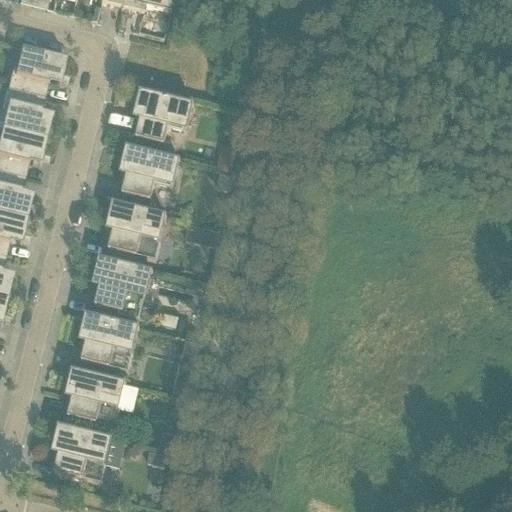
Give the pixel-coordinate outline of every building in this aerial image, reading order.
[(120,12),(122,13),(124,0),(101,0),(101,6),(121,11),(120,12)] [(124,0),(122,13),(123,13),(123,11),(143,16),(145,10),(170,16),(173,0),(124,0)] [(13,70),(7,92),(45,101),(48,86),(47,86),(49,80),(68,85),(68,84),(62,82),(66,63),(17,51),(17,53),(21,54),(16,71),(13,70)] [(6,114),(1,133),(47,144),(51,124),(39,121),(40,116),(41,116),(45,101),(7,92),(2,113),(6,114)] [(141,122),(136,142),(164,149),(164,147),(168,132),(185,136),(191,110),(194,110),(194,109),(140,96),(140,97),(142,98),(138,114),(146,116),(144,122),(141,122)] [(0,174),(25,181),(29,166),(28,166),(29,160),(48,165),(49,163),(42,162),(47,144),(1,133),(0,138),(0,174)] [(127,177),(122,197),(150,204),(150,203),(151,201),(154,187),(171,191),(178,166),(180,166),(180,165),(126,152),(126,153),(128,153),(124,170),(132,172),(131,178),(127,177)] [(220,158),(216,172),(231,176),(235,162),(235,161),(235,159),(221,156),(220,157),(220,158)] [(0,217),(27,224),(32,204),(19,201),(21,195),(22,196),(25,181),(0,174),(0,217)] [(219,178),(217,187),(220,192),(230,194),(233,181),(219,178)] [(160,248),(158,247),(164,221),(167,222),(167,221),(113,207),(113,209),(115,209),(111,226),(119,228),(117,234),(113,233),(109,253),(156,265),(160,248)] [(0,259),(6,261),(9,246),(8,246),(10,240),(29,245),(29,243),(22,242),(27,224),(0,217),(0,259)] [(205,233),(201,249),(215,252),(219,237),(205,233)] [(0,301),(7,304),(12,284),(0,281),(0,279),(1,275),(2,276),(6,261),(0,259),(0,301)] [(144,304),(151,277),(153,278),(153,276),(99,263),(99,264),(101,265),(97,282),(105,283),(104,290),(100,289),(95,309),(119,315),(118,319),(141,324),(146,305),(144,304)] [(0,322),(9,325),(9,323),(3,322),(7,304),(0,301),(0,322)] [(81,365),(129,376),(133,359),(131,359),(137,333),(139,333),(139,332),(85,319),(85,320),(87,321),(83,337),(91,339),(90,345),(86,345),(81,365)] [(188,334),(186,342),(193,344),(194,345),(197,345),(197,343),(198,342),(199,337),(190,334),(189,334),(188,334)] [(185,345),(183,356),(196,359),(199,348),(185,345)] [(68,420),(113,431),(123,389),(126,389),(126,388),(72,375),(72,376),(74,376),(70,393),(78,395),(76,401),(73,400),(68,420)] [(176,387),(173,397),(186,400),(189,390),(176,387)] [(54,476),(102,488),(106,471),(104,470),(110,444),(112,445),(112,444),(58,430),(58,432),(60,432),(56,449),(64,451),(63,457),(59,456),(54,476)] [(164,437),(160,454),(171,457),(175,440),(164,437)] [(139,453),(136,465),(151,468),(154,457),(139,453)]
